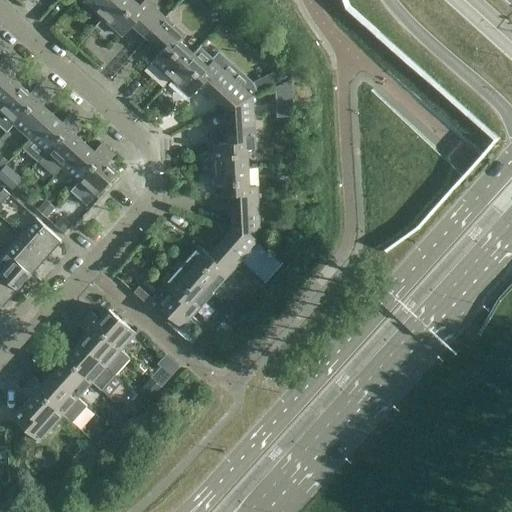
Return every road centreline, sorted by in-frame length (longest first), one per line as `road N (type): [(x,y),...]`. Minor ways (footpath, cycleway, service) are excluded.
road 1 (residential): [(0,358),(22,357),(153,205),(154,155),(0,8)]
road 2 (secondary): [(511,159),(210,491)]
road 3 (secondary): [(266,511),(511,240)]
